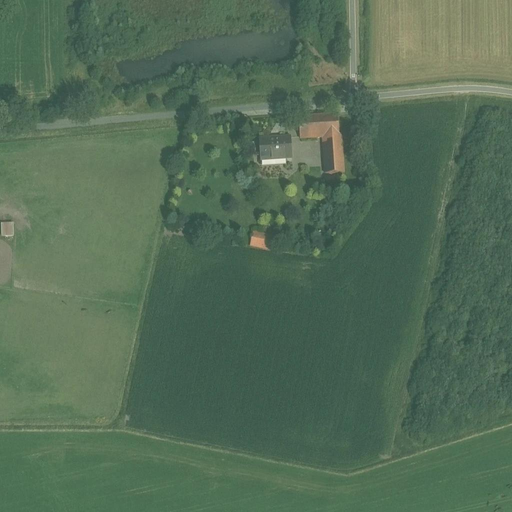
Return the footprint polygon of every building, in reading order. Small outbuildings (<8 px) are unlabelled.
[(338,115),(299,117),(301,140),(323,138),(326,175),(344,174),(341,137),(340,137),(338,115)] [(290,139),(271,140),(271,139),(260,140),(261,161),(292,159),(291,138),(290,138),(290,139)] [(14,224),(2,225),(3,236),(15,236),(14,224)] [(274,237),(253,232),(250,246),(272,251),(274,237)] [(294,248),(282,246),(281,254),(293,256),(294,248)]
